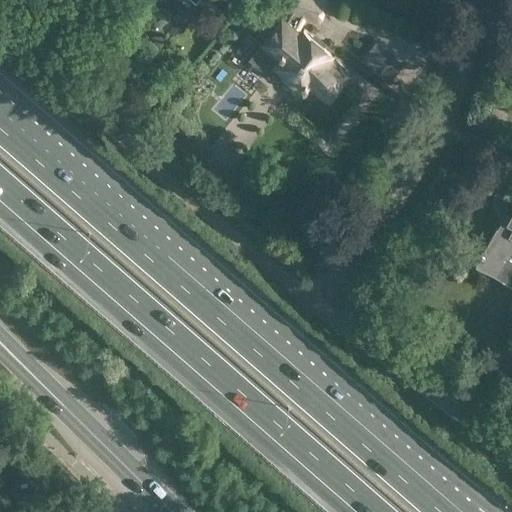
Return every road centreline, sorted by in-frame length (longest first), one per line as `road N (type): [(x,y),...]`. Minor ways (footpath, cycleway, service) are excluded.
road 1 (motorway): [(449,511),(0,120)]
road 2 (residential): [(511,440),(323,297),(312,278),(425,136),(476,43),(488,0)]
road 3 (motorway): [(0,192),(365,511)]
road 4 (primary): [(171,511),(0,346)]
